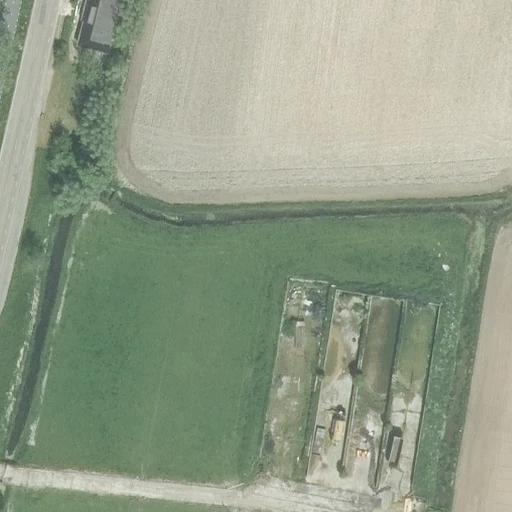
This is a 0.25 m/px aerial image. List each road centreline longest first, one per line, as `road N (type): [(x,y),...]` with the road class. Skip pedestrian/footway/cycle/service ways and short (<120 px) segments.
road 1 (track): [(318,511),(0,474)]
road 2 (tertiary): [(0,209),(47,0)]
